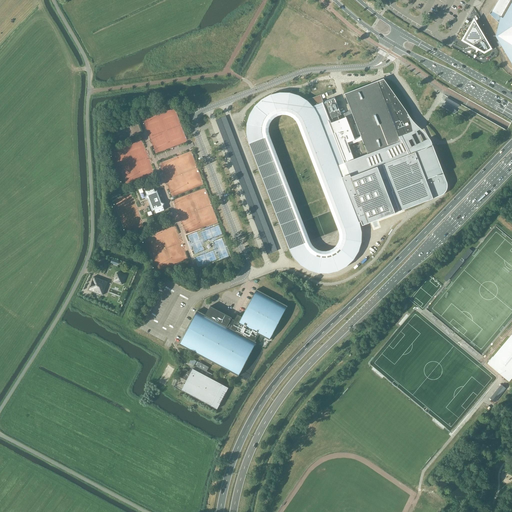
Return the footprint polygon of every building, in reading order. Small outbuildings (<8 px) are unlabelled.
[(511,0),(498,0),(489,14),(499,25),(495,36),(511,64),(511,0)] [(476,25),(474,22),(463,40),(477,48),(484,52),(490,49),(488,46),(489,45),(488,43),(487,44),(486,43),(487,42),(484,36),(482,37),(482,35),(483,35),(477,25),(476,25)] [(384,79),(377,82),(401,143),(403,146),(406,145),(407,144),(409,143),(410,142),(411,140),(412,139),(413,138),(413,136),(414,135),(414,133),(414,132),(413,128),(411,122),(410,119),(408,115),(407,113),(384,79)] [(361,136),(354,139),(346,117),(331,123),(330,124),(345,163),(350,175),(344,177),(342,178),(359,222),(359,223),(359,222),(361,222),(362,226),(372,222),(376,221),(404,210),(426,202),(437,197),(438,197),(441,196),(442,195),(443,195),(443,194),(444,194),(444,193),(445,193),(445,192),(446,192),(446,191),(447,190),(447,189),(447,188),(447,187),(447,186),(447,185),(447,184),(447,183),(431,142),(431,141),(430,141),(429,141),(428,141),(427,141),(423,143),(421,144),(409,150),(406,145),(403,146),(401,143),(377,82),(372,84),(344,94),(345,94),(361,136)] [(355,258),(358,252),(360,246),(361,239),(361,233),(360,227),(362,226),(361,222),(359,222),(359,223),(359,222),(342,178),(344,177),(350,175),(345,163),(330,124),(331,123),(323,103),(319,104),(323,113),(317,115),(316,115),(313,109),(312,107),(313,106),(307,101),(303,98),(297,95),(290,94),(284,94),(278,94),(272,96),(266,98),(260,102),(255,107),(252,113),(249,119),(247,126),(247,133),(249,139),(290,245),(293,253),(297,259),(301,263),(306,268),(313,271),(319,272),(326,273),(332,272),(339,270),(345,267),(351,262),(355,258)] [(308,100),(307,101),(313,106),(319,104),(323,103),(323,102),(322,100),(321,95),(320,95),(308,100)] [(335,98),(325,102),(332,119),(337,117),(341,115),(335,98)] [(313,106),(312,107),(313,109),(316,115),(317,115),(323,113),(319,104),(313,106)] [(155,210),(156,214),(164,211),(157,192),(155,192),(154,189),(145,192),(147,196),(146,198),(148,199),(153,211),(155,210)] [(125,276),(117,273),(115,279),(116,279),(115,282),(123,284),(125,276)] [(104,291),(108,282),(94,277),(89,290),(98,294),(99,294),(102,295),(104,291)] [(205,315),(197,311),(179,345),(238,376),(255,346),(256,346),(256,345),(256,344),(256,343),(259,344),(263,337),(269,340),(288,306),(257,290),(242,317),(241,317),(241,316),(241,315),(240,315),(239,315),(237,315),(234,320),(231,319),(232,318),(224,314),(218,310),(210,306),(205,315)] [(501,348),(487,364),(489,366),(509,382),(511,378),(511,334),(501,347),(501,348)] [(206,405),(208,407),(209,405),(217,409),(228,388),(205,375),(209,367),(199,362),(194,370),(193,369),(191,373),(184,369),(179,377),(185,380),(186,379),(187,379),(181,390),(207,404),(206,405)] [(501,385),(490,399),(495,402),(506,388),(501,385)]
